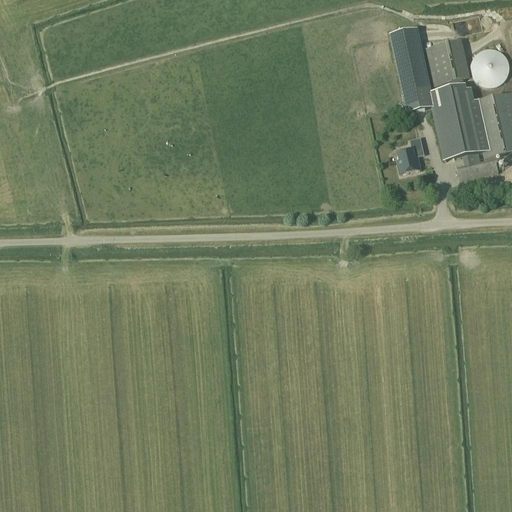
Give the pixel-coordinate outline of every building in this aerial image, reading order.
[(417,32),(390,38),(407,116),(433,110),(434,110),(431,97),(417,32)] [(425,51),(435,90),(470,82),(461,43),(425,51)] [(509,74),(509,69),(507,64),(504,59),(500,56),(495,53),(490,53),(485,53),(480,56),(476,59),(473,64),(471,69),(471,74),(473,80),(476,84),(480,88),(485,90),(490,91),(495,90),(500,88),(504,84),(507,79),(509,74)] [(481,165),(479,157),(482,156),(484,163),(511,156),(511,95),(472,105),(469,94),(464,95),(463,90),(431,97),(434,110),(433,110),(444,164),(462,161),(464,170),(456,172),(459,185),(498,176),(495,161),(481,165)] [(420,141),(409,143),(411,151),(422,148),(420,141)] [(412,153),(398,156),(400,164),(397,164),(400,178),(420,173),(417,160),(414,160),(412,153)]
